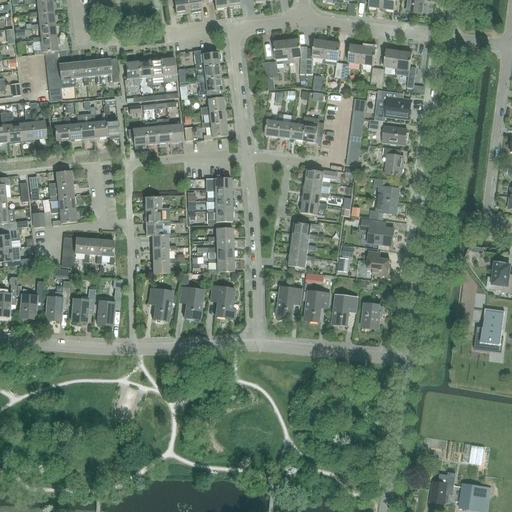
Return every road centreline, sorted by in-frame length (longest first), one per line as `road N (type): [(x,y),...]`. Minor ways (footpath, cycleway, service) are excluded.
road 1 (residential): [(409,360),(448,36)]
road 2 (residential): [(258,344),(247,158)]
road 3 (residential): [(129,223),(128,162),(247,158)]
road 4 (residential): [(507,44),(490,222)]
road 5 (residential): [(99,225),(93,164),(0,175)]
road 6 (residential): [(385,511),(409,360)]
road 7 (residential): [(247,158),(334,166),(342,102)]
road 8 (residential): [(409,360),(258,344)]
road 9 (residential): [(448,36),(302,19)]
road 10 (residential): [(133,349),(0,341)]
road 11 (residential): [(247,158),(232,28)]
road 12 (residential): [(133,349),(129,223)]
road 13 (residential): [(258,344),(133,349)]
